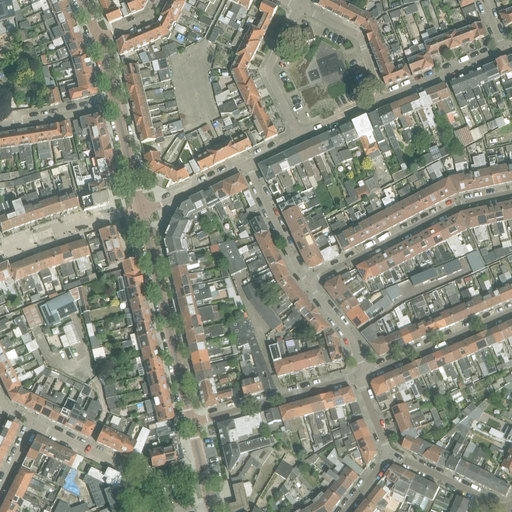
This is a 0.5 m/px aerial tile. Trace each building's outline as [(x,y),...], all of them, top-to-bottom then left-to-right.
[(9,0),(0,0),(0,22),(15,18),(9,0)] [(16,0),(12,2),(15,13),(20,11),(21,11),(16,0)] [(32,6),(31,6),(33,11),(41,8),(43,12),(51,8),(51,9),(66,3),(64,0),(45,0),(37,3),(32,6)] [(118,0),(120,5),(121,5),(123,9),(121,10),(124,18),(129,16),(126,8),(124,2),(122,0),(118,0)] [(122,0),(129,16),(143,10),(148,0),(127,0),(126,1),(125,0),(122,0)] [(185,3),(184,2),(181,0),(179,0),(170,0),(169,3),(168,5),(167,6),(189,17),(191,14),(186,11),(182,9),(185,3)] [(226,0),(228,1),(234,4),(230,12),(234,14),(240,0),(226,0)] [(240,0),(234,14),(237,16),(242,7),(248,10),(253,0),(240,0)] [(315,0),(313,4),(326,10),(330,0),(315,0)] [(336,0),(330,0),(326,10),(338,16),(346,2),(342,0),(341,2),(336,0)] [(109,2),(102,5),(109,24),(123,18),(118,8),(112,10),(109,2)] [(278,8),(265,2),(260,11),(266,14),(262,22),(269,26),(277,9),(278,8)] [(346,2),(338,16),(350,23),(357,10),(348,6),(349,4),(346,2)] [(43,12),(45,16),(42,17),(45,23),(70,13),(66,3),(51,9),(51,8),(43,12)] [(415,4),(410,6),(413,14),(418,12),(416,5),(415,4)] [(478,11),(475,5),(462,10),(464,16),(478,11)] [(167,6),(162,17),(174,23),(175,23),(179,17),(187,21),(189,17),(167,6)] [(407,16),(413,14),(410,6),(404,9),(407,16)] [(362,28),(363,30),(375,21),(372,18),(357,10),(350,23),(362,28)] [(402,16),(400,10),(390,14),(392,20),(402,16)] [(505,28),(511,24),(511,10),(507,12),(506,10),(499,13),(505,28)] [(70,13),(45,23),(48,32),(74,22),(73,21),(71,16),(70,13)] [(169,33),(174,23),(162,17),(158,24),(164,39),(166,38),(169,39),(171,34),(169,33)] [(199,22),(210,27),(212,22),(202,17),(199,22)] [(28,20),(19,24),(21,33),(27,30),(37,26),(35,21),(29,23),(28,20)] [(370,44),(383,39),(377,24),(375,21),(363,30),(365,31),(365,32),(370,44)] [(74,22),(48,32),(52,42),(78,32),(74,22)] [(269,26),(262,22),(258,30),(253,28),(248,37),(260,43),(269,26)] [(163,40),(164,39),(158,24),(144,30),(149,43),(151,43),(162,38),(163,40)] [(176,24),(174,27),(176,28),(175,30),(182,34),(185,29),(176,24)] [(487,36),(482,24),(469,29),(474,42),(487,36)] [(445,25),(441,26),(445,37),(450,51),(461,47),(456,34),(456,33),(449,35),(445,25)] [(224,32),(215,27),(213,32),(222,36),(224,32)] [(303,31),(305,38),(307,43),(315,40),(313,35),(311,28),(303,31)] [(435,28),(431,30),(440,54),(450,51),(445,37),(439,39),(435,28)] [(461,47),(474,42),(469,29),(456,34),(461,47)] [(30,40),(27,30),(21,33),(23,43),(30,40)] [(144,30),(130,36),(136,51),(138,50),(137,49),(149,43),(144,30)] [(431,42),(424,44),(428,54),(429,54),(430,58),(440,54),(431,30),(427,32),(427,33),(431,42)] [(78,32),(52,42),(53,45),(58,46),(65,43),(67,47),(82,41),(79,34),(78,32)] [(190,32),(187,38),(192,41),(194,42),(197,36),(190,32)] [(238,32),(233,42),(255,53),(260,43),(248,37),(238,32)] [(134,52),(136,51),(130,36),(117,42),(120,56),(134,50),(134,52)] [(383,39),(370,44),(375,57),(400,47),(399,44),(387,48),(383,39)] [(56,51),(58,55),(60,60),(69,57),(70,57),(71,58),(87,54),(83,44),(82,41),(67,47),(56,51)] [(233,42),(231,46),(236,48),(237,46),(241,48),(237,56),(251,63),(255,53),(233,42)] [(157,52),(154,53),(157,61),(158,61),(166,59),(178,52),(174,43),(161,48),(163,51),(158,53),(157,52)] [(418,45),(414,47),(423,72),(434,68),(430,58),(429,54),(428,54),(424,44),(419,47),(418,45)] [(400,47),(375,57),(380,70),(393,65),(389,56),(401,51),(400,47)] [(414,59),(408,62),(413,75),(423,72),(414,47),(410,49),(414,59)] [(316,58),(325,85),(346,78),(337,51),(316,58)] [(145,52),(139,55),(143,64),(149,63),(146,56),(145,52)] [(63,71),(90,65),(87,54),(71,58),(72,62),(61,65),(63,71)] [(238,57),(231,72),(233,77),(247,70),(251,63),(237,56),(238,57)] [(166,59),(158,61),(160,71),(169,69),(166,59)] [(511,73),(506,59),(495,64),(501,78),(509,99),(511,98),(511,73)] [(493,65),(483,69),(493,95),(494,96),(497,105),(503,103),(498,93),(494,81),(499,79),(501,78),(495,64),(493,65)] [(63,71),(54,74),(55,78),(64,76),(64,78),(75,75),(76,80),(92,76),(90,65),(63,71)] [(138,65),(123,69),(126,80),(150,74),(149,70),(140,72),(138,65)] [(386,86),(410,77),(406,66),(395,70),(393,65),(380,70),(386,86)] [(46,67),(40,68),(43,79),(50,107),(59,104),(56,89),(54,81),(50,82),(49,78),(46,67)] [(160,71),(158,72),(161,83),(171,80),(169,69),(160,71)] [(494,96),(483,69),(475,72),(481,87),(484,86),(489,98),(494,96)] [(236,83),(227,87),(229,91),(252,81),(247,70),(233,77),(236,83)] [(467,75),(466,76),(468,83),(470,82),(473,89),(480,108),(486,106),(483,100),(478,88),(481,87),(475,72),(467,75)] [(150,74),(126,80),(129,91),(143,87),(142,80),(151,78),(150,74)] [(61,94),(68,93),(95,86),(92,76),(76,80),(77,84),(60,88),(61,94)] [(466,76),(458,79),(464,94),(467,102),(469,107),(471,112),(479,109),(471,91),(472,91),(471,89),(473,89),(470,82),(468,83),(466,76)] [(458,79),(450,82),(461,110),(469,107),(467,102),(464,94),(458,79)] [(232,97),(231,94),(239,91),(242,97),(256,90),(252,81),(229,91),(223,94),(216,98),(217,104),(232,97)] [(219,84),(213,85),(216,98),(223,94),(219,84)] [(435,88),(448,119),(450,124),(455,122),(452,114),(456,113),(445,84),(435,88)] [(68,93),(70,102),(95,96),(96,96),(97,94),(95,86),(68,93)] [(129,91),(131,101),(155,95),(154,91),(145,94),(143,87),(129,91)] [(427,92),(426,92),(432,106),(433,106),(437,104),(439,110),(436,111),(441,122),(444,121),(448,119),(435,88),(427,92)] [(238,110),(261,100),(256,90),(242,97),(245,103),(242,105),(237,107),(234,101),(219,108),(221,114),(232,114),(238,110)] [(131,101),(134,111),(148,108),(147,101),(165,97),(165,99),(175,97),(174,91),(155,95),(131,101)] [(431,106),(432,106),(426,92),(417,96),(429,127),(430,130),(436,127),(433,120),(435,119),(430,107),(431,106)] [(417,96),(408,100),(413,114),(414,113),(417,112),(424,129),(429,127),(417,96)] [(7,99),(0,100),(2,110),(8,109),(7,99)] [(253,116),(265,110),(261,100),(238,110),(240,114),(245,112),(249,110),(251,116),(253,116)] [(412,114),(413,114),(408,100),(398,103),(409,130),(414,141),(418,139),(409,116),(412,114)] [(176,101),(165,104),(167,110),(178,107),(176,101)] [(390,107),(389,107),(395,122),(396,121),(400,120),(405,131),(409,130),(398,103),(390,107)] [(158,105),(148,108),(134,111),(136,122),(151,118),(149,112),(159,110),(158,105)] [(394,122),(395,122),(389,107),(388,108),(378,112),(385,130),(389,140),(400,166),(406,164),(396,139),(393,131),(396,130),(393,123),(395,123),(394,122)] [(265,110),(253,116),(256,122),(254,123),(257,129),(272,122),(265,110)] [(385,130),(378,112),(367,117),(377,140),(381,150),(383,155),(391,151),(389,146),(387,141),(384,140),(381,131),(385,130)] [(75,133),(104,126),(102,117),(102,115),(99,115),(72,122),(75,133)] [(375,141),(377,140),(367,117),(353,123),(360,142),(369,162),(377,159),(374,153),(379,151),(375,141)] [(139,133),(163,127),(162,123),(156,124),(153,125),(151,118),(136,122),(139,133)] [(502,118),(494,121),(497,128),(498,130),(506,126),(502,118)] [(452,130),(450,124),(448,119),(444,121),(448,132),(452,130)] [(181,121),(169,125),(171,133),(184,130),(181,121)] [(491,130),(497,128),(494,121),(487,124),(489,130),(491,130)] [(257,129),(260,135),(262,135),(265,142),(278,135),(272,122),(257,129)] [(63,124),(59,125),(65,151),(67,162),(71,162),(72,162),(71,156),(70,152),(71,151),(68,139),(72,138),(68,123),(63,124)] [(353,123),(340,129),(346,144),(349,150),(350,151),(357,148),(356,144),(360,142),(353,123)] [(59,125),(49,127),(50,137),(51,142),(53,148),(58,147),(59,152),(61,152),(63,160),(64,163),(67,162),(65,151),(59,125)] [(485,125),(477,128),(481,136),(487,133),(487,130),(485,125)] [(75,133),(73,134),(74,138),(82,136),(82,137),(89,135),(91,143),(108,139),(104,126),(75,133)] [(49,127),(40,128),(41,140),(44,154),(45,160),(51,159),(50,153),(48,142),(51,142),(50,137),(49,127)] [(163,127),(139,133),(141,144),(162,138),(164,138),(162,131),(164,131),(163,127)] [(460,149),(474,142),(469,132),(468,127),(453,133),(460,149)] [(41,140),(40,128),(30,130),(32,145),(36,144),(38,155),(44,154),(41,140)] [(477,128),(469,132),(474,142),(481,138),(481,136),(477,128)] [(349,150),(342,153),(340,147),(346,144),(340,129),(329,134),(342,164),(353,159),(350,151),(349,150)] [(30,130),(21,131),(25,156),(26,163),(32,162),(29,145),(32,145),(30,130)] [(405,132),(409,143),(414,141),(409,130),(405,131),(405,132)] [(21,131),(12,132),(13,148),(14,154),(18,153),(19,157),(20,164),(26,163),(25,156),(21,131)] [(229,159),(239,154),(232,140),(228,132),(228,131),(224,133),(227,138),(229,138),(230,141),(222,145),(229,159)] [(12,132),(2,134),(4,149),(6,160),(12,159),(11,154),(14,154),(13,148),(12,132)] [(251,133),(248,135),(253,147),(257,145),(251,133)] [(164,138),(162,138),(170,149),(175,142),(180,134),(164,138)] [(329,134),(319,138),(326,153),(330,151),(337,166),(342,164),(329,134)] [(239,154),(252,148),(246,136),(235,141),(234,139),(232,140),(239,154)] [(326,153),(319,138),(308,143),(314,158),(321,173),(327,187),(333,184),(327,171),(320,156),(324,154),(326,153)] [(91,143),(87,143),(89,151),(93,150),(95,157),(111,153),(108,139),(91,143)] [(214,166),(225,161),(229,159),(222,145),(218,147),(212,150),(208,141),(204,143),(208,151),(207,152),(214,166)] [(313,159),(314,158),(308,143),(306,144),(295,149),(313,188),(317,186),(313,177),(315,176),(308,161),(313,159)] [(439,150),(442,158),(451,153),(448,146),(439,150)] [(428,150),(430,156),(433,163),(442,158),(439,150),(437,147),(428,150)] [(170,149),(164,156),(169,159),(174,152),(170,149)] [(295,149),(284,155),(290,169),(296,166),(307,191),(313,188),(295,149)] [(214,166),(207,152),(206,152),(207,154),(196,160),(202,172),(214,166)] [(458,177),(450,179),(458,194),(462,193),(468,192),(461,163),(460,156),(459,152),(453,155),(458,177)] [(95,157),(89,158),(92,171),(114,166),(111,153),(95,157)] [(148,169),(156,173),(155,174),(156,174),(161,163),(161,162),(159,153),(145,157),(148,169)] [(295,193),(292,185),(294,184),(287,171),(290,169),(284,155),(276,159),(289,187),(291,193),(292,195),(295,193)] [(460,156),(461,163),(468,192),(477,190),(473,174),(470,174),(467,162),(466,162),(464,155),(460,156)] [(478,156),(479,157),(485,188),(494,186),(491,170),(487,170),(484,155),(478,156)] [(502,155),(497,156),(503,185),(511,183),(508,166),(505,167),(502,155)] [(424,158),(427,166),(433,163),(430,156),(424,158)] [(497,156),(488,158),(491,170),(494,186),(503,185),(497,156)] [(472,166),(471,166),(473,174),(477,190),(485,188),(479,157),(473,158),(475,165),(472,166)] [(287,195),(291,193),(289,187),(276,159),(267,163),(274,176),(278,175),(284,189),(287,195)] [(423,160),(413,164),(416,172),(425,167),(423,160)] [(174,169),(161,163),(156,174),(169,180),(174,169)] [(259,166),(273,195),(278,192),(275,186),(278,184),(274,176),(267,163),(259,166)] [(432,166),(435,172),(449,198),(456,194),(448,179),(446,181),(440,170),(443,168),(441,164),(440,164),(440,163),(439,163),(438,163),(432,166)] [(174,169),(169,180),(170,179),(178,183),(190,178),(183,164),(174,169)] [(72,168),(75,179),(81,178),(78,166),(72,168)] [(114,166),(92,171),(93,175),(95,182),(103,180),(115,177),(116,175),(114,166)] [(449,198),(435,172),(432,166),(427,169),(430,175),(436,186),(432,188),(440,203),(449,198)] [(57,168),(50,170),(52,177),(59,175),(57,168)] [(424,171),(415,175),(418,180),(418,181),(432,207),(440,203),(432,188),(430,189),(424,178),(427,176),(424,171)] [(403,172),(402,172),(392,177),(394,183),(405,177),(403,172)] [(39,173),(30,176),(32,182),(41,179),(39,173)] [(93,175),(81,178),(75,179),(77,187),(77,186),(95,182),(93,175)] [(241,175),(232,179),(240,196),(244,194),(251,209),(246,211),(247,213),(250,218),(260,214),(241,175)] [(375,175),(363,181),(365,186),(369,196),(375,193),(381,190),(379,184),(375,175)] [(30,176),(21,179),(23,185),(32,182),(30,176)] [(60,178),(62,184),(70,210),(79,207),(75,192),(70,194),(67,183),(65,176),(60,178)] [(223,184),(236,210),(237,212),(243,209),(237,197),(240,196),(232,179),(223,184)] [(346,200),(349,207),(359,201),(354,191),(350,181),(344,184),(350,198),(346,200)] [(418,181),(414,183),(419,194),(417,196),(425,211),(432,207),(418,181)] [(88,198),(106,193),(104,182),(88,186),(89,192),(87,193),(88,198)] [(61,197),(57,198),(61,213),(70,210),(62,184),(57,185),(61,197)] [(213,188),(221,203),(223,209),(229,206),(232,212),(236,210),(223,184),(213,188)] [(365,186),(354,191),(359,201),(366,197),(369,196),(365,186)] [(408,187),(403,189),(417,215),(425,211),(417,196),(414,197),(408,187)] [(61,213),(57,198),(53,199),(50,188),(45,190),(53,215),(61,213)] [(223,209),(221,203),(213,188),(201,194),(209,209),(215,206),(222,221),(228,218),(223,209)] [(404,203),(401,204),(409,219),(417,215),(403,189),(398,192),(404,203)] [(53,215),(45,190),(40,192),(43,203),(40,204),(44,218),(53,215)] [(386,190),(384,191),(387,197),(400,224),(409,219),(401,204),(398,206),(392,195),(389,196),(386,190)] [(31,207),(36,221),(44,218),(40,204),(36,193),(28,196),(31,207)] [(109,202),(106,193),(88,198),(85,199),(81,200),(84,211),(89,210),(107,205),(109,202)] [(369,196),(366,197),(368,200),(371,206),(384,232),(392,228),(385,212),(381,214),(373,200),(377,198),(376,195),(375,193),(369,196)] [(192,199),(191,199),(200,220),(207,217),(209,222),(214,220),(209,209),(201,194),(198,196),(193,198),(192,199)] [(28,196),(24,197),(19,199),(20,201),(27,224),(36,221),(31,207),(28,196)] [(277,202),(283,215),(309,203),(307,197),(300,200),(299,198),(293,201),(290,196),(277,202)] [(388,211),(385,212),(392,228),(400,224),(387,197),(382,200),(388,211)] [(202,223),(200,220),(191,199),(181,204),(176,216),(191,223),(192,222),(195,226),(202,223)] [(288,226),(303,219),(301,214),(313,208),(320,205),(317,199),(309,203),(283,215),(288,226)] [(1,205),(11,230),(19,227),(11,204),(9,201),(1,205)] [(20,201),(11,204),(19,227),(27,224),(20,201)] [(0,203),(0,217),(0,218),(0,228),(2,234),(11,230),(1,205),(0,203)] [(511,210),(510,203),(502,205),(505,221),(508,221),(511,232),(511,233),(511,210)] [(502,205),(493,207),(499,235),(499,237),(502,237),(502,234),(504,233),(502,222),(505,221),(502,205)] [(371,206),(366,208),(371,219),(368,221),(376,236),(384,232),(371,206)] [(499,235),(493,207),(485,209),(488,225),(491,225),(493,236),(499,235)] [(368,240),(355,214),(352,208),(348,210),(351,216),(350,217),(355,228),(352,229),(360,244),(368,240)] [(485,226),(488,225),(485,209),(476,211),(483,240),(488,239),(485,226)] [(478,241),(483,240),(476,211),(463,214),(462,214),(470,229),(474,228),(476,236),(477,235),(478,241)] [(360,212),(355,214),(368,240),(376,236),(368,221),(365,214),(362,215),(360,212)] [(243,215),(242,213),(239,215),(242,222),(250,218),(247,213),(243,215)] [(303,219),(288,226),(293,236),(324,220),(326,218),(324,213),(317,216),(311,220),(309,216),(303,219)] [(269,233),(260,214),(250,218),(252,223),(250,224),(256,236),(269,233)] [(452,219),(460,235),(463,233),(469,244),(470,246),(471,246),(473,251),(476,250),(473,241),(460,215),(452,219)] [(165,240),(193,243),(192,238),(186,235),(191,223),(176,216),(174,220),(172,219),(168,227),(170,228),(165,240)] [(465,245),(463,247),(457,236),(460,235),(452,219),(444,223),(461,257),(469,253),(465,245)] [(297,245),(312,237),(310,233),(321,227),(323,231),(328,228),(324,220),(293,236),(297,245)] [(336,224),(330,227),(336,238),(344,253),(352,249),(338,223),(337,220),(335,222),(336,224)] [(343,220),(338,223),(352,249),(360,244),(352,229),(349,231),(343,220)] [(436,228),(444,243),(448,241),(453,252),(457,258),(461,257),(444,223),(436,228)] [(102,244),(118,240),(114,228),(98,232),(100,239),(88,242),(89,246),(94,245),(95,247),(102,245),(102,244)] [(449,254),(447,255),(442,244),(444,243),(436,228),(428,232),(445,264),(453,260),(449,254)] [(207,231),(197,236),(199,241),(210,236),(207,231)] [(247,231),(239,235),(241,240),(250,238),(247,231)] [(421,235),(429,251),(432,249),(438,260),(434,261),(436,264),(437,267),(445,264),(428,232),(421,235)] [(238,251),(240,255),(242,254),(246,252),(273,240),(269,233),(256,236),(255,236),(258,243),(247,248),(247,247),(238,251)] [(297,245),(301,253),(327,240),(324,234),(313,240),(312,237),(297,245)] [(426,252),(429,251),(421,235),(413,239),(426,265),(431,262),(426,252)] [(216,246),(218,245),(225,244),(222,237),(211,241),(212,247),(216,246)] [(327,240),(301,253),(305,261),(331,248),(328,243),(330,242),(328,239),(327,240)] [(405,244),(413,259),(415,258),(421,268),(426,265),(413,239),(405,244)] [(104,252),(92,256),(93,260),(97,259),(121,251),(120,247),(118,241),(118,240),(102,244),(102,245),(104,252)] [(168,257),(187,253),(195,251),(193,243),(165,240),(168,257)] [(273,240),(249,251),(251,255),(256,253),(258,256),(276,247),(273,240)] [(84,241),(76,244),(85,272),(90,270),(86,258),(89,257),(84,241)] [(247,269),(241,257),(240,255),(238,251),(234,241),(225,244),(218,245),(221,252),(224,258),(226,264),(227,267),(231,276),(247,269)] [(76,244),(67,246),(73,262),(76,261),(80,273),(85,272),(76,244)] [(412,277),(418,274),(410,260),(413,259),(405,244),(397,248),(412,277)] [(67,246),(59,249),(68,277),(73,275),(69,263),(73,262),(67,246)] [(331,248),(305,261),(308,268),(314,269),(336,257),(339,255),(336,249),(334,246),(331,248)] [(249,269),(256,266),(279,255),(276,247),(258,256),(257,257),(259,260),(254,262),(247,265),(249,269)] [(505,257),(511,254),(511,247),(503,249),(505,257)] [(390,252),(398,267),(400,266),(407,279),(412,277),(397,248),(390,252)] [(503,248),(494,250),(495,251),(497,261),(505,257),(503,249),(503,248)] [(59,249),(51,252),(56,267),(59,266),(63,278),(68,277),(59,249)] [(125,262),(121,251),(97,259),(99,263),(107,261),(109,268),(121,264),(125,262)] [(480,251),(468,256),(475,272),(487,268),(480,251)] [(491,263),(497,261),(495,251),(488,254),(491,263)] [(42,255),(52,282),(54,288),(59,286),(57,281),(52,268),(56,267),(51,252),(42,255)] [(401,281),(398,275),(395,268),(398,267),(390,252),(382,256),(393,278),(396,284),(401,281)] [(187,253),(168,257),(172,270),(187,267),(197,264),(209,262),(208,255),(195,258),(194,253),(187,255),(187,253)] [(486,265),(491,263),(488,254),(482,256),(486,265)] [(43,285),(47,284),(52,282),(42,255),(34,258),(39,273),(43,285)] [(270,268),(283,262),(279,255),(256,266),(258,270),(268,265),(270,268)] [(374,260),(382,275),(385,273),(389,280),(393,278),(382,256),(374,260)] [(31,277),(36,288),(36,290),(41,288),(36,274),(39,273),(34,258),(25,261),(29,271),(32,276),(31,277)] [(136,259),(125,262),(121,264),(123,271),(113,273),(105,275),(107,281),(115,279),(118,278),(123,277),(139,273),(136,259)] [(379,291),(385,289),(378,277),(382,275),(374,260),(365,264),(379,291)] [(458,260),(411,280),(414,288),(436,278),(437,281),(462,270),(458,260)] [(28,291),(36,288),(31,277),(32,276),(29,271),(25,261),(17,264),(20,272),(28,291)] [(272,272),(258,279),(260,282),(287,269),(283,262),(270,268),(272,272)] [(13,278),(9,267),(7,263),(0,266),(0,269),(9,294),(11,297),(16,295),(11,284),(15,283),(13,278)] [(23,293),(24,297),(29,295),(28,291),(20,272),(17,264),(9,267),(13,278),(15,283),(18,281),(23,293)] [(365,283),(369,282),(375,293),(379,291),(365,264),(358,268),(365,283)] [(504,266),(500,267),(504,275),(511,294),(511,282),(508,273),(504,266)] [(174,280),(201,273),(200,268),(188,271),(187,267),(172,270),(174,280)] [(231,276),(227,267),(221,269),(224,278),(231,277),(231,276)] [(9,294),(0,269),(0,290),(2,289),(5,296),(9,294)] [(275,280),(277,284),(291,278),(287,269),(260,282),(256,284),(258,288),(275,280)] [(140,276),(139,273),(123,277),(123,278),(117,280),(120,292),(143,287),(142,283),(141,281),(141,278),(140,276)] [(201,273),(174,280),(177,291),(192,288),(192,286),(197,285),(196,280),(201,279),(203,279),(201,273)] [(353,279),(349,273),(327,284),(325,289),(330,295),(344,285),(353,279)] [(498,277),(503,288),(497,291),(503,304),(511,300),(511,294),(504,275),(498,277)] [(292,279),(291,278),(277,284),(278,286),(282,291),(273,297),(276,301),(285,294),(296,285),(292,279)] [(335,302),(356,287),(362,283),(360,278),(346,288),(344,285),(330,295),(335,302)] [(483,278),(478,280),(485,296),(481,298),(487,311),(495,307),(485,283),(483,278)] [(225,280),(227,290),(233,288),(229,279),(225,280)] [(489,281),(485,283),(495,307),(503,304),(497,291),(494,292),(489,281)] [(335,302),(340,309),(355,299),(353,297),(365,288),(362,283),(356,287),(335,302)] [(259,294),(258,293),(254,285),(248,287),(243,288),(247,297),(250,302),(259,294)] [(278,304),(281,308),(302,292),(296,285),(285,294),(287,297),(278,304)] [(471,318),(466,305),(462,306),(457,295),(453,285),(448,286),(453,297),(463,321),(471,318)] [(179,301),(207,294),(211,293),(210,288),(206,289),(200,290),(199,286),(192,288),(177,291),(179,301)] [(395,287),(386,290),(388,295),(391,301),(401,296),(397,286),(395,287)] [(463,321),(453,297),(448,286),(444,288),(448,299),(453,310),(449,311),(455,325),(463,321)] [(121,304),(129,302),(145,298),(145,297),(144,292),(143,287),(120,292),(119,292),(119,293),(121,304)] [(47,304),(39,308),(42,313),(45,319),(48,327),(53,324),(54,326),(60,323),(60,321),(77,312),(72,303),(80,300),(79,298),(77,288),(68,292),(69,293),(48,304),(47,304)] [(229,299),(234,298),(237,297),(233,288),(227,290),(229,299)] [(473,288),(469,290),(479,314),(487,311),(481,298),(478,299),(473,288)] [(461,293),(466,305),(471,318),(479,314),(469,290),(464,292),(461,293)] [(436,291),(433,293),(434,297),(436,300),(447,328),(455,325),(449,311),(446,313),(441,302),(436,291)] [(278,315),(284,311),(293,304),(295,307),(306,298),(302,292),(281,308),(278,310),(276,312),(278,315)] [(204,305),(203,301),(208,300),(213,299),(211,293),(207,294),(179,301),(181,310),(196,307),(204,305)] [(265,293),(262,295),(268,302),(270,300),(265,293)] [(250,302),(253,307),(263,299),(261,297),(259,294),(250,302)] [(373,307),(352,323),(358,330),(373,319),(370,315),(381,307),(384,311),(393,304),(391,301),(388,295),(383,298),(373,306),(373,307)] [(355,299),(340,309),(346,316),(367,301),(363,296),(357,302),(355,299)] [(236,305),(236,308),(243,306),(239,297),(237,297),(234,298),(236,305)] [(126,316),(148,310),(145,298),(129,302),(130,308),(124,310),(126,316)] [(291,321),(312,304),(306,298),(295,307),(290,310),(293,314),(288,318),(289,319),(284,323),(286,325),(291,321)] [(253,307),(257,312),(267,304),(263,299),(253,307)] [(86,300),(80,302),(83,313),(87,312),(89,312),(86,300)] [(433,308),(430,310),(434,318),(432,319),(438,332),(439,331),(447,328),(436,300),(432,302),(433,304),(432,305),(433,308)] [(346,316),(352,323),(373,307),(373,306),(368,301),(367,301),(346,316)] [(415,301),(410,303),(419,325),(416,326),(422,339),(430,336),(418,308),(417,305),(415,301)] [(270,305),(276,312),(278,310),(273,303),(270,305)] [(261,316),(270,309),(267,304),(257,312),(261,316)] [(291,321),(294,324),(299,320),(301,323),(305,320),(317,311),(312,304),(291,321)] [(30,329),(41,325),(34,306),(22,311),(30,329)] [(422,306),(418,308),(430,336),(438,332),(432,319),(429,313),(426,314),(423,309),(422,306)] [(197,310),(196,307),(181,310),(181,312),(183,318),(184,321),(213,314),(211,307),(197,310)] [(261,316),(265,322),(274,314),(272,311),(270,309),(261,316)] [(134,326),(135,327),(151,323),(148,310),(126,316),(127,321),(133,319),(134,326)] [(311,326),(322,317),(317,311),(305,320),(308,323),(293,334),(296,338),(301,334),(311,326)] [(214,320),(213,314),(184,321),(184,324),(185,325),(187,333),(203,330),(201,323),(214,320)] [(277,318),(274,314),(265,322),(269,326),(278,319),(277,318)] [(407,345),(414,342),(404,318),(402,314),(397,317),(398,320),(400,323),(397,324),(401,332),(407,345)] [(404,318),(414,342),(422,339),(416,326),(412,328),(407,316),(404,318)] [(24,325),(23,324),(20,317),(14,320),(18,328),(24,325)] [(317,334),(324,332),(331,329),(322,317),(311,326),(317,334)] [(387,325),(386,321),(384,317),(377,323),(379,327),(382,325),(387,338),(384,339),(390,353),(398,349),(387,325)] [(245,334),(235,337),(237,346),(238,349),(242,347),(248,345),(250,350),(253,355),(255,360),(254,360),(256,368),(263,392),(276,389),(248,319),(245,320),(239,321),(245,334)] [(273,331),(277,328),(282,324),(278,319),(269,326),(273,331)] [(245,334),(239,321),(229,324),(232,337),(235,337),(245,334)] [(63,335),(59,337),(64,349),(68,347),(79,343),(71,322),(65,325),(62,328),(61,329),(63,335)] [(154,336),(151,323),(135,327),(136,334),(130,336),(131,341),(154,336)] [(377,323),(361,334),(369,344),(376,353),(379,357),(390,353),(384,339),(380,340),(377,335),(381,333),(379,327),(377,323)] [(407,345),(401,332),(397,324),(400,332),(396,334),(391,323),(387,325),(398,349),(407,345)] [(511,337),(506,324),(498,328),(504,341),(508,339),(511,348),(511,337)] [(18,328),(22,336),(28,333),(24,325),(18,328)] [(187,333),(190,347),(206,343),(205,341),(206,341),(204,336),(211,334),(212,338),(224,335),(221,325),(203,330),(187,333)] [(501,342),(504,341),(498,328),(490,331),(501,356),(504,364),(509,362),(508,360),(501,342)] [(339,340),(332,330),(331,329),(324,332),(324,334),(326,340),(319,342),(321,348),(325,347),(328,346),(328,347),(340,344),(339,340)] [(490,331),(483,335),(488,348),(492,346),(497,358),(501,356),(490,331)] [(32,342),(28,333),(22,336),(20,337),(24,345),(32,342)] [(481,335),(472,339),(483,363),(488,375),(496,372),(494,366),(490,368),(485,356),(489,354),(486,349),(488,348),(483,335),(481,335)] [(97,336),(93,337),(89,338),(91,350),(100,348),(97,336)] [(157,348),(154,336),(131,341),(132,347),(139,345),(141,351),(157,348)] [(483,363),(472,339),(465,342),(470,356),(473,354),(478,365),(483,377),(488,375),(483,363)] [(281,341),(277,342),(278,345),(286,376),(290,375),(291,375),(294,375),(290,359),(286,360),(281,341)] [(298,341),(294,342),(295,345),(302,371),(306,370),(307,371),(310,370),(305,355),(302,355),(299,344),(298,341)] [(309,353),(305,355),(310,370),(313,369),(314,368),(317,367),(311,344),(310,341),(306,342),(306,343),(309,353)] [(9,342),(0,346),(0,356),(10,352),(8,348),(11,347),(9,342)] [(36,350),(32,342),(24,345),(28,353),(31,352),(36,350)] [(213,342),(206,343),(190,347),(192,356),(220,349),(219,344),(213,345),(213,342)] [(311,344),(317,367),(321,366),(322,367),(325,366),(325,365),(326,365),(322,352),(326,351),(325,347),(321,348),(322,350),(318,351),(316,342),(311,344)] [(466,357),(470,356),(465,342),(457,346),(467,370),(471,368),(466,357)] [(326,351),(322,352),(326,365),(334,362),(335,363),(337,363),(337,361),(345,359),(340,344),(328,347),(328,346),(325,347),(326,351)] [(278,345),(269,348),(278,378),(279,379),(282,378),(282,377),(286,376),(278,345)] [(291,350),(287,351),(290,359),(294,375),(298,374),(298,372),(302,371),(295,345),(291,347),(291,350)] [(457,346),(448,349),(454,363),(458,361),(463,372),(466,379),(471,378),(467,370),(457,346)] [(102,348),(100,348),(91,350),(94,362),(95,362),(105,360),(102,348)] [(130,361),(131,366),(137,365),(160,359),(157,348),(141,351),(142,357),(135,359),(135,360),(130,361)] [(221,355),(220,349),(192,356),(194,366),(209,362),(209,361),(208,358),(221,355)] [(454,363),(448,349),(441,353),(451,377),(453,381),(457,379),(451,364),(454,363)] [(10,352),(0,356),(0,366),(17,358),(13,350),(10,352)] [(39,358),(36,350),(31,352),(35,360),(36,359),(39,358)] [(441,353),(433,356),(439,369),(443,380),(451,377),(441,353)] [(425,359),(436,384),(438,389),(441,395),(445,393),(435,371),(439,369),(433,356),(425,359)] [(21,357),(17,358),(0,366),(0,376),(12,371),(10,367),(19,363),(23,361),(21,357)] [(155,375),(163,373),(161,363),(160,362),(160,359),(137,365),(140,376),(146,375),(154,373),(155,375)] [(425,359),(416,363),(422,377),(423,376),(426,375),(431,386),(436,384),(425,359)] [(194,366),(196,375),(229,367),(227,362),(223,363),(210,366),(210,363),(209,362),(194,366)] [(245,382),(241,383),(245,397),(254,395),(247,367),(248,367),(248,365),(247,362),(242,363),(241,363),(245,382)] [(417,379),(422,377),(416,363),(407,367),(420,396),(428,393),(426,388),(422,390),(417,379)] [(248,367),(247,367),(254,395),(263,392),(256,368),(253,369),(252,366),(252,364),(248,365),(248,367)] [(34,370),(37,377),(45,370),(44,365),(43,365),(40,367),(34,370)] [(21,367),(12,371),(0,376),(0,378),(3,385),(25,375),(23,371),(21,367)] [(407,367),(400,370),(408,389),(411,388),(415,398),(420,396),(407,367)] [(225,368),(196,375),(198,384),(214,380),(213,377),(226,374),(225,368)] [(48,371),(45,370),(37,377),(39,380),(43,375),(48,371)] [(400,370),(392,374),(404,403),(412,400),(410,394),(406,396),(404,391),(408,389),(400,370)] [(48,379),(50,376),(52,372),(48,371),(43,375),(48,379)] [(101,383),(103,387),(108,385),(105,372),(98,374),(101,383)] [(25,375),(3,385),(7,394),(20,388),(18,384),(27,380),(32,377),(29,373),(25,375)] [(155,375),(154,373),(146,375),(147,377),(148,383),(142,385),(143,390),(166,385),(163,373),(155,375)] [(392,374),(384,377),(390,392),(392,396),(394,395),(399,405),(404,403),(392,374)] [(57,380),(66,384),(68,379),(59,375),(57,380)] [(227,376),(218,379),(220,385),(229,383),(227,376)] [(371,385),(376,397),(390,392),(384,377),(372,382),(371,385)] [(75,383),(68,379),(66,384),(73,387),(75,383)] [(198,384),(202,398),(217,394),(214,380),(198,384)] [(511,390),(511,381),(507,385),(503,387),(511,391),(511,390)] [(73,388),(81,392),(84,386),(75,383),(73,387),(73,388)] [(114,384),(108,385),(103,387),(106,399),(116,397),(118,397),(114,384)] [(150,394),(152,401),(168,397),(168,395),(166,388),(166,385),(143,390),(144,396),(150,394)] [(84,386),(81,392),(80,394),(88,398),(92,390),(84,386)] [(30,395),(23,408),(32,412),(42,389),(43,388),(39,387),(38,388),(34,397),(30,395)] [(236,400),(243,398),(240,387),(217,394),(202,398),(204,406),(206,408),(219,405),(218,400),(235,396),(236,400)] [(7,394),(11,402),(23,408),(30,395),(22,391),(20,388),(7,394)] [(42,389),(32,412),(40,416),(46,403),(49,397),(45,395),(47,392),(42,389)] [(342,391),(346,406),(350,405),(353,415),(349,417),(352,426),(364,421),(351,389),(342,391)] [(432,399),(441,395),(438,389),(430,393),(432,399)] [(342,391),(331,394),(339,420),(340,424),(346,422),(342,407),(346,406),(342,391)] [(459,391),(457,391),(450,395),(454,404),(463,400),(459,391)] [(390,392),(376,397),(379,405),(380,405),(381,406),(385,404),(387,410),(391,408),(396,406),(392,396),(390,392)] [(46,403),(40,416),(48,420),(60,396),(56,394),(55,395),(53,399),(49,397),(46,403)] [(60,396),(48,420),(56,423),(62,410),(59,409),(63,399),(65,396),(60,394),(60,396)] [(76,403),(64,427),(72,431),(82,411),(79,410),(85,397),(80,394),(76,403)] [(331,394),(322,397),(326,411),(330,410),(333,422),(339,420),(331,394)] [(148,413),(171,408),(168,397),(152,401),(148,402),(149,405),(146,406),(147,414),(148,413)] [(322,397),(319,397),(310,400),(319,431),(324,429),(323,424),(322,421),(326,420),(323,412),(326,411),(322,397)] [(113,398),(106,399),(108,408),(110,412),(117,410),(113,398)] [(68,399),(62,410),(56,423),(64,427),(76,403),(68,399)] [(93,408),(80,435),(89,439),(97,422),(93,421),(98,410),(101,412),(97,399),(95,403),(93,408)] [(310,400),(301,403),(305,417),(309,416),(312,427),(311,428),(314,437),(313,437),(315,445),(322,443),(321,439),(319,431),(310,400)] [(82,411),(72,431),(80,435),(93,408),(95,403),(92,401),(86,413),(82,411)] [(418,404),(413,406),(411,402),(405,405),(392,410),(395,419),(408,414),(420,409),(418,404)] [(300,418),(305,417),(301,403),(291,405),(298,431),(301,441),(306,439),(303,430),(300,418)] [(472,403),(461,412),(465,416),(466,416),(475,407),(472,403)] [(292,433),(298,431),(291,405),(280,409),(284,423),(286,432),(291,431),(292,433)] [(475,407),(466,416),(475,420),(476,420),(481,411),(475,407)] [(171,408),(148,413),(150,419),(156,418),(157,423),(155,424),(156,430),(171,426),(172,426),(171,421),(174,420),(171,408)] [(117,410),(110,412),(110,414),(120,418),(120,409),(117,410)] [(278,409),(260,414),(263,426),(281,421),(278,409)] [(503,410),(501,415),(511,419),(511,414),(508,413),(503,410)] [(399,426),(422,417),(423,416),(421,412),(420,412),(409,417),(408,414),(395,419),(399,426)] [(260,414),(218,426),(221,436),(237,432),(251,428),(252,429),(263,426),(260,414)] [(425,421),(423,416),(422,417),(399,426),(402,435),(414,430),(421,427),(420,423),(425,421)] [(458,423),(470,429),(475,420),(466,416),(465,416),(458,423)] [(103,428),(96,443),(107,448),(115,433),(121,420),(113,417),(110,423),(113,425),(110,431),(103,428)] [(0,429),(14,436),(19,428),(0,419),(0,429)] [(433,421),(438,429),(443,426),(440,421),(439,419),(435,421),(433,421)] [(121,420),(115,433),(107,448),(118,453),(125,438),(120,436),(126,423),(121,420)] [(352,426),(332,434),(333,438),(352,431),(354,435),(368,429),(364,421),(352,426)] [(125,438),(118,453),(128,458),(137,462),(147,439),(150,432),(142,428),(135,443),(130,440),(133,434),(132,434),(136,425),(132,423),(125,438)] [(155,430),(157,436),(158,443),(164,466),(170,465),(176,463),(176,461),(183,459),(178,436),(174,437),(171,426),(156,430),(155,430)] [(454,427),(446,434),(452,437),(457,432),(457,433),(459,431),(454,427)] [(237,432),(221,436),(223,447),(239,443),(249,441),(247,436),(253,434),(252,429),(251,428),(237,432)] [(0,439),(10,444),(14,436),(0,429),(0,439)] [(348,437),(350,441),(344,443),(346,447),(371,437),(368,429),(354,435),(348,437)] [(405,442),(402,448),(408,451),(410,452),(416,439),(419,438),(415,429),(402,435),(405,442)] [(155,430),(150,432),(147,439),(157,436),(155,430)] [(282,433),(275,435),(276,440),(285,438),(284,432),(282,433)] [(445,469),(458,443),(461,436),(457,433),(453,441),(447,453),(445,451),(438,465),(445,469)] [(511,437),(504,434),(502,439),(511,443),(511,448),(511,449),(511,450),(511,437)] [(45,440),(37,436),(21,467),(30,471),(32,466),(45,440)] [(269,436),(224,449),(229,472),(231,472),(240,456),(240,453),(271,446),(269,436)] [(321,439),(322,443),(323,446),(332,441),(330,436),(321,439)] [(458,443),(445,469),(453,473),(455,473),(461,461),(459,460),(462,455),(458,453),(462,445),(466,447),(468,442),(461,436),(458,443)] [(342,449),(341,449),(343,453),(347,451),(356,448),(359,447),(360,451),(374,445),(371,437),(346,447),(342,449)] [(0,449),(6,453),(10,444),(0,439),(0,449)] [(416,439),(410,452),(422,458),(433,447),(416,439)] [(47,457),(53,444),(45,440),(32,466),(36,468),(38,464),(39,464),(43,455),(47,457)] [(438,465),(445,451),(440,449),(443,445),(438,442),(433,447),(422,458),(438,465)] [(479,450),(470,442),(461,461),(455,473),(465,478),(479,450)] [(155,451),(148,452),(152,469),(164,466),(158,443),(153,444),(155,451)] [(313,445),(314,452),(323,446),(322,443),(315,445),(313,445)] [(50,470),(61,448),(53,444),(47,457),(50,459),(46,468),(42,477),(46,479),(48,473),(49,470),(50,470)] [(374,445),(360,451),(347,456),(342,461),(360,476),(364,471),(352,461),(363,457),(367,467),(377,454),(374,445)] [(63,465),(69,452),(61,448),(50,470),(49,470),(48,473),(53,476),(54,472),(56,468),(60,470),(61,469),(63,465)] [(251,456),(241,473),(241,476),(246,474),(251,465),(254,459),(263,466),(274,450),(272,448),(252,453),(250,456),(251,456)] [(498,448),(495,454),(511,461),(511,450),(509,454),(498,448)] [(336,466),(334,470),(353,485),(359,478),(338,461),(335,449),(334,450),(328,459),(336,466)] [(481,458),(486,461),(488,457),(479,450),(465,478),(475,483),(481,471),(476,468),(480,462),(481,458)] [(63,465),(61,469),(65,471),(62,476),(61,478),(60,477),(56,484),(62,487),(66,479),(71,468),(77,471),(83,459),(69,452),(63,465)] [(320,458),(316,454),(307,460),(312,464),(313,465),(320,458)] [(511,461),(495,454),(493,458),(505,464),(503,468),(511,472),(510,474),(511,475),(511,461)] [(308,469),(312,464),(307,460),(305,461),(303,459),(300,461),(308,469)] [(289,476),(292,471),(294,469),(282,461),(275,472),(287,480),(289,476)] [(393,466),(385,477),(395,485),(408,473),(402,470),(401,470),(396,467),(395,467),(393,466)] [(483,471),(481,471),(475,483),(487,489),(493,476),(488,474),(491,468),(486,466),(483,471)] [(497,467),(493,476),(495,477),(498,479),(502,471),(502,470),(498,466),(497,467)] [(294,469),(292,471),(297,477),(301,473),(295,467),(294,469)] [(87,476),(116,490),(121,480),(120,476),(108,470),(107,471),(105,475),(91,468),(87,476)] [(31,479),(33,475),(21,469),(17,477),(42,490),(44,486),(31,479)] [(330,472),(327,475),(347,492),(353,485),(334,470),(331,473),(330,472)] [(391,490),(390,491),(397,494),(405,498),(406,496),(415,476),(408,473),(395,485),(391,490)] [(325,474),(322,478),(325,480),(329,483),(326,487),(337,496),(342,499),(347,492),(327,475),(325,474)] [(85,475),(82,483),(88,486),(96,508),(108,504),(120,499),(116,490),(87,476),(85,475)] [(411,505),(423,480),(415,476),(406,496),(410,498),(407,503),(411,505)] [(493,476),(487,489),(506,498),(511,487),(494,479),(495,477),(493,476)] [(40,494),(42,490),(17,477),(12,485),(25,492),(27,487),(40,494)] [(411,505),(409,510),(412,511),(415,507),(420,496),(424,498),(431,484),(423,480),(411,505)] [(243,484),(233,486),(237,504),(247,501),(246,498),(243,484)] [(426,511),(427,511),(439,488),(431,484),(419,509),(423,510),(426,511)] [(9,493),(30,504),(34,505),(36,502),(23,495),(25,492),(12,485),(9,493)] [(281,489),(285,496),(289,493),(283,485),(281,489)] [(372,493),(382,501),(387,494),(377,486),(372,493)] [(322,494),(317,498),(329,511),(331,511),(340,501),(336,497),(329,491),(324,496),(322,494)] [(28,508),(30,504),(9,493),(5,501),(17,507),(22,510),(24,506),(28,508)] [(372,493),(367,499),(377,507),(382,501),(372,493)] [(438,496),(436,500),(461,511),(466,511),(471,503),(469,502),(458,497),(452,494),(449,500),(445,498),(444,499),(438,496)] [(310,498),(305,502),(311,511),(329,511),(317,498),(312,502),(310,498)] [(124,511),(120,499),(108,504),(110,508),(100,511),(124,511)] [(273,500),(270,505),(274,511),(278,509),(273,500)] [(374,511),(377,509),(366,500),(359,510),(361,511),(374,511)] [(461,511),(436,500),(433,505),(444,510),(447,511),(461,511)] [(7,511),(16,511),(15,511),(17,507),(5,501),(1,509),(7,511)] [(247,501),(237,504),(229,505),(230,511),(248,511),(250,511),(247,501)] [(382,501),(377,507),(383,511),(388,505),(382,501)] [(59,502),(54,511),(70,511),(69,507),(59,502)] [(302,509),(296,511),(311,511),(305,502),(300,505),(302,509)]
